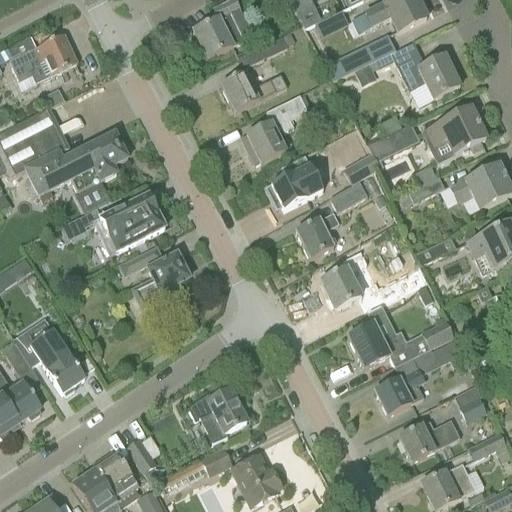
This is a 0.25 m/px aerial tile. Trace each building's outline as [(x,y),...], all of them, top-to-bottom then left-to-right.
[(307,0),(284,0),(304,34),(320,27),(320,26),(316,18),(309,5),(307,0)] [(416,11),(418,10),(413,0),(401,0),(380,11),(380,12),(362,20),(369,35),(388,26),(394,39),(425,24),(424,22),(422,23),(416,11)] [(252,42),(239,15),(233,3),(212,14),(217,24),(191,37),(205,65),(252,42)] [(32,90),(76,70),(62,41),(7,67),(17,89),(29,83),(32,90)] [(240,74),(289,52),(284,41),(235,64),(240,74)] [(412,48),(394,57),(386,42),(323,72),(331,89),(353,78),(353,79),(394,59),(412,50),(412,48)] [(417,60),(418,60),(412,50),(394,59),(353,79),(360,93),(375,85),(371,77),(393,67),(407,98),(422,91),(430,107),(458,93),(443,62),(423,72),(417,60)] [(278,81),(252,94),(244,78),(219,91),(233,119),(259,107),(285,94),(278,81)] [(288,127),(306,119),(297,101),(264,118),(269,129),(245,141),(250,153),(248,154),(246,158),(252,169),(256,171),(259,169),(259,170),(284,157),(276,141),(291,134),(288,127)] [(57,159),(67,154),(48,114),(30,123),(0,137),(0,216),(9,212),(0,196),(0,181),(6,179),(4,175),(9,173),(13,182),(22,178),(36,205),(69,189),(85,219),(95,215),(107,209),(97,188),(115,179),(111,172),(126,165),(113,140),(60,166),(57,159)] [(436,169),(466,154),(484,145),(476,129),(480,127),(474,115),(470,117),(469,114),(421,138),(436,169)] [(374,167),(416,147),(408,131),(401,135),(384,143),(366,152),(369,159),(374,167)] [(379,176),(374,167),(369,159),(341,176),(348,191),(379,176)] [(284,184),(264,194),(271,208),(277,205),(282,216),(321,197),(303,162),(279,174),(284,184)] [(475,217),(511,200),(497,171),(483,178),(482,175),(460,185),(461,187),(447,193),(455,211),(469,205),(475,217)] [(412,210),(442,196),(436,184),(397,203),(401,212),(410,207),(412,210)] [(336,219),(365,203),(357,188),(328,205),(336,219)] [(109,261),(163,235),(146,201),(99,224),(92,228),(109,261)] [(381,202),(374,206),(378,214),(386,210),(381,202)] [(85,219),(78,223),(83,232),(92,228),(99,224),(95,215),(85,219)] [(325,238),(337,232),(331,220),(319,226),(318,225),(293,238),(294,239),(295,239),(307,264),(307,265),(307,266),(332,253),(325,238)] [(480,280),(511,265),(511,233),(509,228),(465,248),(480,280)] [(418,272),(454,255),(448,244),(412,261),(418,272)] [(40,245),(27,250),(39,276),(52,270),(40,245)] [(175,260),(162,267),(155,253),(116,271),(122,284),(143,274),(149,286),(129,296),(138,316),(177,297),(174,291),(187,284),(175,260)] [(14,284),(31,273),(23,262),(7,273),(14,284)] [(336,278),(318,287),(318,288),(319,288),(333,315),(332,315),(333,316),(350,307),(361,302),(353,287),(369,279),(363,266),(347,274),(346,273),(336,278)] [(382,292),(367,299),(375,314),(380,312),(383,311),(408,297),(400,282),(382,292)] [(511,291),(502,297),(502,298),(495,301),(502,316),(508,313),(511,321),(511,291)] [(423,293),(416,297),(424,311),(431,307),(423,293)] [(480,308),(490,303),(485,293),(475,297),(480,308)] [(63,350),(53,335),(46,325),(24,340),(23,338),(11,346),(28,373),(38,367),(60,400),(62,399),(64,402),(73,396),(71,393),(83,384),(61,351),(63,350)] [(364,334),(346,343),(362,375),(380,366),(387,362),(393,374),(410,366),(429,356),(429,355),(451,344),(443,328),(403,349),(399,339),(395,341),(380,349),(371,330),(364,334)] [(0,356),(17,381),(28,373),(11,346),(0,353),(0,356)] [(391,388),(373,397),(386,422),(404,413),(423,403),(417,392),(421,390),(417,382),(448,367),(451,374),(463,368),(453,347),(430,358),(429,356),(410,366),(415,376),(398,384),(391,388)] [(39,415),(31,403),(32,403),(30,399),(29,400),(19,385),(8,392),(0,380),(0,401),(18,429),(19,429),(18,428),(27,423),(30,426),(39,420),(38,416),(39,415)] [(223,440),(245,429),(228,396),(212,404),(209,399),(186,414),(193,428),(197,426),(210,451),(214,449),(217,455),(225,450),(222,444),(225,443),(223,440)] [(18,429),(0,401),(0,445),(1,447),(12,439),(10,434),(17,429),(18,430),(18,429)] [(464,431),(484,420),(477,405),(456,415),(464,431)] [(415,435),(397,444),(410,469),(458,445),(449,426),(431,435),(427,428),(415,435)] [(496,461),(507,456),(498,439),(465,455),(471,468),(494,456),(496,461)] [(141,481),(155,471),(138,446),(124,455),(141,481)] [(206,484),(228,472),(219,455),(197,466),(206,484)] [(103,463),(92,471),(94,475),(93,476),(116,510),(116,511),(121,511),(137,501),(133,496),(136,493),(126,478),(115,461),(106,467),(103,463)] [(270,477),(265,479),(257,463),(227,478),(245,511),(253,511),(276,500),(275,497),(279,495),(270,477)] [(431,511),(444,511),(473,497),(460,471),(445,478),(444,477),(420,489),(431,511)] [(93,476),(70,490),(82,507),(84,511),(116,511),(116,510),(93,476)] [(511,506),(511,490),(505,494),(506,495),(481,507),(483,511),(502,511),(511,508),(511,506)] [(157,511),(151,499),(137,506),(140,511),(157,511)]
